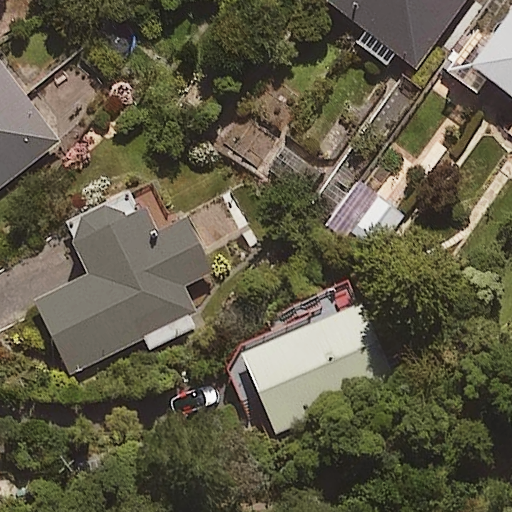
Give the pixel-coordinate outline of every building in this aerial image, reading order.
[(335,0),(327,13),(364,39),(355,52),(385,73),(394,60),(415,75),(468,0),(335,0)] [(82,60),(50,25),(9,63),(40,98),(82,60)] [(474,49),(453,81),(479,99),(484,91),(511,109),(511,25),(490,59),(474,49)] [(0,192),(56,147),(0,76),(0,192)] [(170,220),(156,191),(67,235),(92,287),(37,314),(69,379),(146,341),(151,350),(200,326),(184,292),(211,279),(187,230),(157,244),(150,230),(170,220)] [(402,215),(377,196),(352,229),(377,248),(402,215)] [(391,385),(355,306),(238,359),(273,438),(391,385)]
